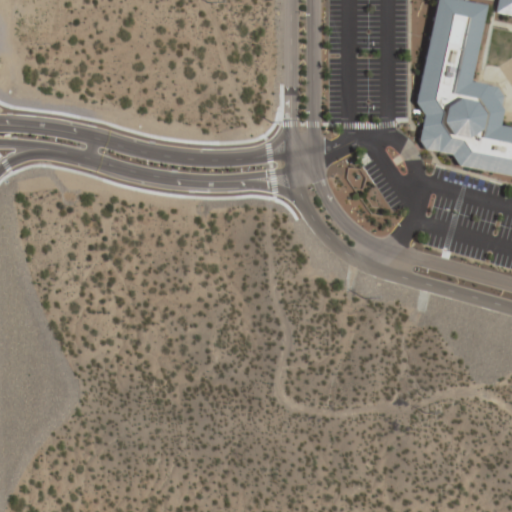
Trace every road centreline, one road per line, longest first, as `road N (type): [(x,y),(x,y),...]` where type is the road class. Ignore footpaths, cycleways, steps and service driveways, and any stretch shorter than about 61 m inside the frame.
road 1 (residential): [(312,149),(289,139),(174,148),(0,116)]
road 2 (residential): [(0,138),(196,174),(289,162)]
